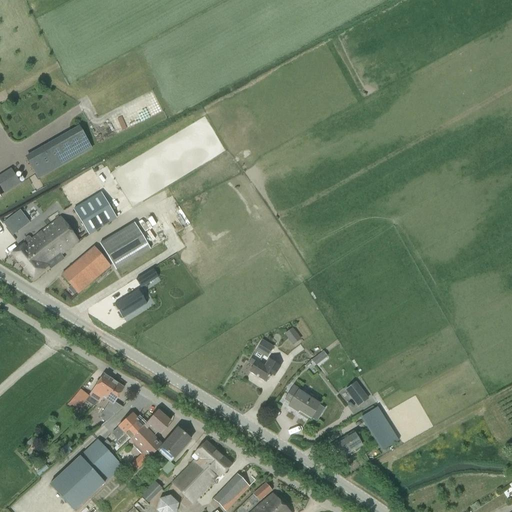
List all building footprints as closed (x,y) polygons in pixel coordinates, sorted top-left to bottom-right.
[(26,159),(38,179),(91,148),(80,128),(26,159)] [(0,174),(0,185),(3,193),(20,185),(12,168),(0,174)] [(73,209),(89,236),(116,219),(100,193),(73,209)] [(20,211),(7,221),(16,233),(29,223),(20,211)] [(153,212),(100,240),(115,269),(168,240),(153,212)] [(24,240),(22,245),(11,254),(22,266),(34,256),(32,254),(38,249),(41,253),(47,249),(49,252),(48,252),(54,260),(78,242),(78,241),(61,219),(60,218),(31,240),(29,237),(27,237),(24,240)] [(109,267),(100,256),(93,248),(62,274),(78,293),(109,267)] [(47,265),(54,260),(48,252),(49,252),(47,249),(41,253),(38,249),(32,254),(34,256),(22,266),(32,278),(48,266),(47,265)] [(136,280),(141,288),(153,281),(147,273),(136,280)] [(138,290),(114,305),(123,319),(146,304),(138,290)] [(300,339),(292,328),(283,335),(287,339),(291,336),(296,343),(300,339)] [(262,341),(262,342),(248,363),(252,366),(248,372),(265,382),(271,372),(274,374),(279,367),(268,360),(263,367),(257,363),(262,355),(266,358),(272,347),(262,341)] [(312,360),(316,366),(328,357),(323,351),(312,360)] [(89,396),(84,393),(80,390),(73,399),(81,406),(85,401),(94,407),(98,403),(102,397),(99,396),(104,389),(106,390),(112,381),(103,374),(89,396)] [(123,388),(112,381),(106,390),(104,389),(99,396),(102,397),(109,403),(99,418),(106,422),(122,408),(114,402),(123,388)] [(344,391),(357,407),(366,399),(354,383),(344,391)] [(292,387),(283,401),(289,405),(287,407),(297,413),(298,412),(310,419),(310,418),(315,421),(319,415),(314,412),(318,405),(297,392),(298,391),(292,387)] [(382,451),(398,441),(376,407),(361,417),(382,451)] [(157,411),(143,426),(144,427),(135,435),(135,434),(129,440),(134,444),(132,446),(141,455),(132,463),(137,469),(157,450),(162,446),(153,437),(157,432),(158,434),(169,421),(157,411)] [(118,427),(111,434),(117,441),(119,438),(124,433),(137,420),(131,414),(118,427)] [(119,438),(117,441),(115,442),(120,446),(128,439),(129,440),(135,434),(135,435),(144,427),(143,426),(137,420),(124,433),(119,438)] [(177,428),(162,446),(157,450),(170,462),(190,439),(177,428)] [(337,461),(360,446),(352,432),(328,447),(337,461)] [(74,511),(121,467),(97,440),(49,484),(74,511)] [(182,494),(219,455),(205,442),(191,458),(194,461),(172,485),(182,494)] [(231,466),(219,455),(182,494),(193,504),(218,476),(220,478),(231,466)] [(225,511),(249,487),(236,476),(213,500),(225,511)] [(154,482),(140,496),(148,504),(162,489),(154,482)] [(258,501),(271,490),(265,483),(252,494),(258,501)] [(288,511),(272,494),(252,511),(288,511)] [(156,511),(175,511),(180,501),(167,496),(166,499),(161,496),(155,511),(156,511)]
